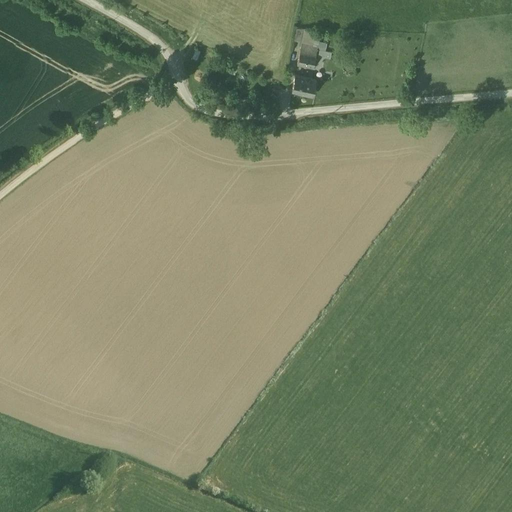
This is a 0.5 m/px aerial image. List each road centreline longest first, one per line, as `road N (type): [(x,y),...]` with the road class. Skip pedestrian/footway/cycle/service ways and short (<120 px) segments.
road 1 (unclassified): [(511,89),(219,113),(199,106),(179,80)]
road 2 (unclassified): [(0,195),(81,135),(179,80)]
road 3 (unclassified): [(179,80),(154,38),(93,0)]
